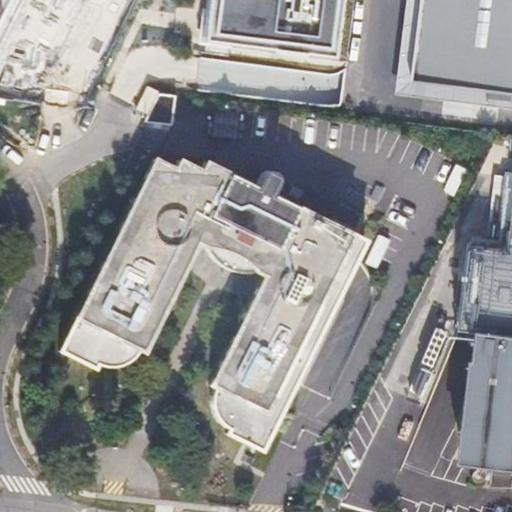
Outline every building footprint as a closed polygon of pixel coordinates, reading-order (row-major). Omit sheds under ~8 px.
[(0,0),(0,9),(102,19),(103,0),(0,0)] [(332,59),(339,0),(206,0),(201,44),(332,59)] [(511,0),(406,0),(397,82),(511,94),(511,0)] [(146,108),(152,96),(154,93),(141,86),(129,109),(142,115),(146,108)] [(138,122),(136,127),(160,129),(165,98),(152,96),(146,108),(142,115),(138,122)] [(111,355),(117,353),(122,349),(127,339),(136,343),(189,236),(195,239),(197,246),(202,255),(208,261),(219,267),(230,269),(241,269),(246,266),(251,268),(198,375),(205,379),(201,387),(200,394),(201,404),(206,412),(213,423),(217,428),(248,443),(346,249),(254,203),(258,196),(258,193),(256,191),(254,188),(250,186),(245,186),(243,187),(239,193),(192,169),(187,178),(167,168),(163,178),(139,166),(50,343),(87,361),(95,360),(103,358),(111,355)] [(511,204),(507,252),(466,248),(458,331),(481,333),(511,336),(511,204)] [(371,234),(361,264),(386,272),(396,243),(371,234)] [(511,336),(481,333),(467,465),(511,470),(511,336)]
